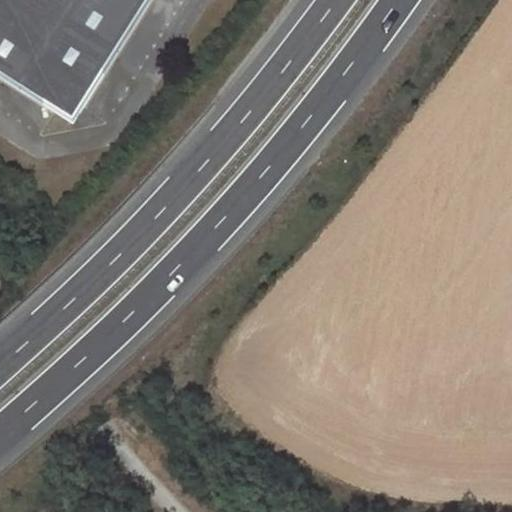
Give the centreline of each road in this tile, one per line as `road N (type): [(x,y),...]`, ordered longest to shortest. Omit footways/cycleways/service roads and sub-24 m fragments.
road 1 (trunk): [(0,431),(172,270),(280,151),(397,0)]
road 2 (trunk): [(335,0),(238,126),(117,261),(0,364)]
